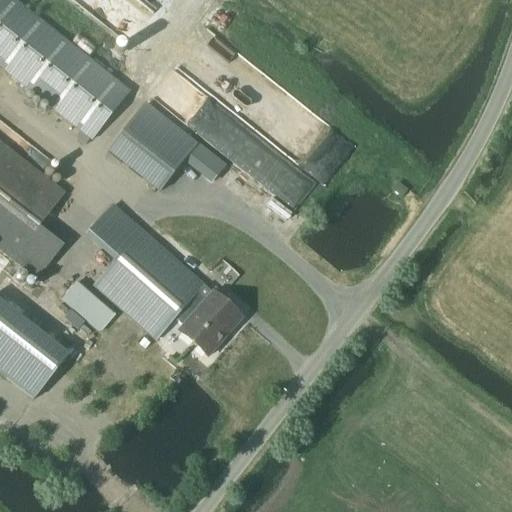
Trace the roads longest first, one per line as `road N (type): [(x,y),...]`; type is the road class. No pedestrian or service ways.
road 1 (unclassified): [(204,511),(457,179),(511,66)]
road 2 (track): [(89,180),(0,95)]
